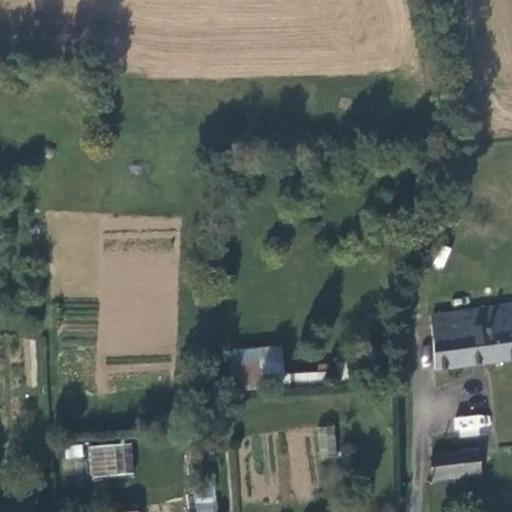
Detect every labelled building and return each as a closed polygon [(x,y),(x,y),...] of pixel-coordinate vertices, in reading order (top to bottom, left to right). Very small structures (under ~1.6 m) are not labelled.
[(511,308),(431,318),(435,372),(511,361),(511,308)] [(35,352),(27,353),(29,385),(37,384),(35,352)] [(260,393),(258,353),(229,356),(232,394),(260,393)] [(294,371),(294,380),(323,382),(323,372),(294,371)] [(489,413),(454,416),(456,437),(490,434),(489,413)] [(334,426),(316,427),(318,457),(337,456),(334,426)] [(88,477),(132,477),(132,444),(88,444),(88,477)] [(477,451),(430,456),(429,484),(482,477),(477,451)] [(195,511),(216,511),(213,484),(192,487),(195,511)]
